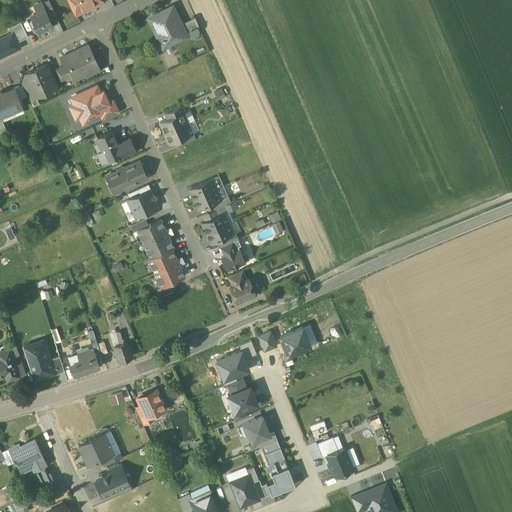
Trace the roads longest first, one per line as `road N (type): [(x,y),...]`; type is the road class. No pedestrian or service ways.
road 1 (tertiary): [(39,401),(167,361),(511,207)]
road 2 (residential): [(97,22),(206,273)]
road 3 (track): [(394,463),(511,413)]
road 4 (residential): [(270,377),(316,493)]
road 5 (residential): [(87,511),(39,401)]
